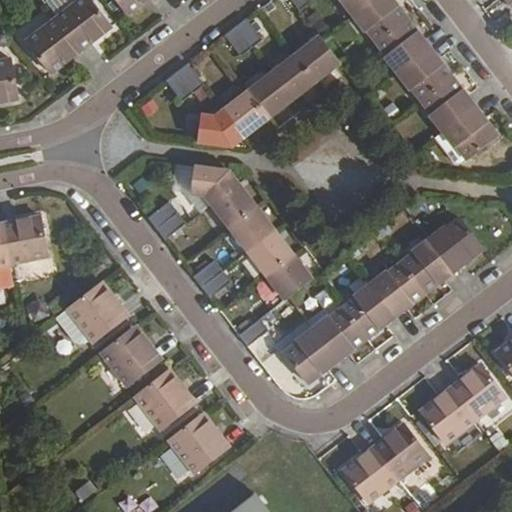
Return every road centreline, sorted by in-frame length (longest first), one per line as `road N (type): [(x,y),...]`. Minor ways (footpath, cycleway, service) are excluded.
road 1 (residential): [(77,167),(266,410),(299,426),(334,422),(511,283)]
road 2 (residential): [(236,0),(76,128)]
